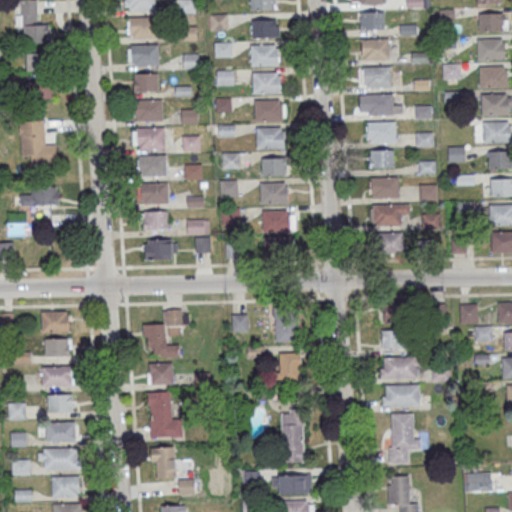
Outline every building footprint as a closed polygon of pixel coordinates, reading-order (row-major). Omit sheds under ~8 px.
[(37,24),(36,0),(21,0),(21,42),(48,42),(48,24),(37,24)] [(124,0),(125,9),(155,9),(154,0),(124,0)] [(194,0),(178,0),(179,13),(194,13),(194,0)] [(249,0),(249,9),(275,9),(274,0),(249,0)] [(359,29),(384,29),(384,11),(359,11),(359,29)] [(506,13),(479,13),(479,30),(506,30),(506,13)] [(227,14),(210,14),(210,28),(227,28),(227,14)] [(157,37),(157,16),(128,16),(128,37),(157,37)] [(278,19),(251,19),(251,36),(278,36),(278,19)] [(361,38),(361,58),(389,58),(389,38),(361,38)] [(505,38),(477,38),(477,59),(505,59),(505,38)] [(232,42),(214,42),(214,56),(232,56),(232,42)] [(250,44),(250,65),(278,64),(278,47),(275,47),(275,43),(250,44)] [(158,64),(158,44),(128,44),(128,64),(158,64)] [(49,53),(26,53),(26,70),(49,70),(49,53)] [(507,86),(507,65),(479,65),(479,86),(507,86)] [(361,66),(361,87),(391,86),(391,66),(361,66)] [(216,70),(216,84),(233,84),(233,70),(216,70)] [(251,72),(252,93),(280,92),(279,75),(276,75),(276,71),(251,72)] [(133,73),(133,90),(158,90),(158,73),(133,73)] [(51,99),(51,81),(27,81),(27,99),(51,99)] [(394,93),(363,93),(363,114),(394,114),(394,93)] [(511,93),(481,93),(481,114),(511,114),(511,93)] [(215,97),(215,111),(231,111),(231,97),(215,97)] [(162,99),(135,99),(135,119),(162,119),(162,99)] [(254,100),(254,121),(282,120),(282,102),(279,102),(279,99),(254,100)] [(430,117),(430,105),(415,105),(415,117),(430,117)] [(196,109),(181,109),(181,123),(196,123),(196,109)] [(21,155),(31,155),(31,164),(56,163),(55,143),(45,144),(44,120),(20,120),(21,155)] [(395,141),(395,120),(366,120),(366,141),(395,141)] [(510,120),(483,120),(483,141),(510,141),(510,120)] [(256,127),(256,148),(284,147),(284,129),(281,129),(281,126),(256,127)] [(133,127),(133,147),(164,147),(164,127),(133,127)] [(416,145),(432,145),(432,132),(416,132),(416,145)] [(199,151),(199,135),(182,135),(182,151),(199,151)] [(465,146),(448,146),(448,161),(465,161),(465,146)] [(394,149),(369,149),(369,167),(394,167),(394,149)] [(509,168),(509,151),(487,151),(487,168),(509,168)] [(240,168),(240,152),(221,152),(221,168),(240,168)] [(166,154),(138,154),(138,175),(166,175),(166,154)] [(261,174),(286,174),(286,157),(261,157),(261,174)] [(184,164),(184,179),(202,178),(202,164),(184,164)] [(399,197),(399,177),(369,177),(369,197),(399,197)] [(511,194),(511,178),(490,178),(490,195),(511,194)] [(219,180),(219,196),(237,196),(237,180),(219,180)] [(259,182),(260,203),(288,202),(287,185),(284,185),(284,181),(259,182)] [(168,183),(137,183),(137,203),(168,203),(168,183)] [(436,200),(436,184),(419,184),(419,200),(436,200)] [(29,204),(59,204),(59,186),(29,186),(29,204)] [(202,196),(186,196),(186,206),(202,206),(202,196)] [(511,203),(488,203),(488,224),(511,224),(511,203)] [(408,214),(408,204),(369,204),(369,224),(400,224),(400,214),(408,214)] [(261,210),(262,231),(290,230),(289,212),(286,213),(286,209),(261,210)] [(141,211),(141,228),(168,228),(168,211),(141,211)] [(421,228),(439,228),(439,213),(421,213),(421,228)] [(511,230),(490,231),(491,252),(511,251),(511,230)] [(373,232),(373,251),(402,251),(402,232),(373,232)] [(264,256),(290,256),(290,236),(264,236),(264,256)] [(144,258),(176,258),(176,239),(144,239),(144,258)] [(12,242),(0,242),(0,255),(12,256),(12,242)] [(511,321),(511,301),(497,301),(497,322),(511,321)] [(459,303),(460,323),(477,323),(477,303),(459,303)] [(405,304),(383,304),(383,324),(405,324),(405,304)] [(144,324),(145,347),(153,346),(154,356),(178,355),(177,344),(166,344),(166,335),(183,334),(181,308),(162,309),(163,323),(144,324)] [(41,332),(68,332),(68,310),(41,310),(41,332)] [(232,331),(248,331),(248,313),(232,313),(232,331)] [(297,341),(297,316),(275,316),(275,341),(297,341)] [(492,326),(474,326),(474,340),(492,340),(492,326)] [(382,348),(405,348),(405,330),(382,330),(382,348)] [(44,355),(70,355),(70,338),(44,338),(44,355)] [(299,352),(279,352),(279,377),(299,377),(299,352)] [(501,377),(511,377),(511,356),(501,357),(501,377)] [(419,357),(380,357),(380,378),(419,378),(419,357)] [(148,362),(148,383),(172,383),(172,362),(148,362)] [(41,385),(72,385),(72,366),(41,366),(41,385)] [(419,385),(383,385),(383,406),(419,406),(419,385)] [(149,437),(181,436),(181,417),(171,417),(171,391),(149,391),(149,437)] [(47,412),(73,412),(73,394),(47,394),(47,412)] [(9,402),(9,418),(24,418),(24,402),(9,402)] [(303,410),(281,410),(281,462),(303,462),(303,410)] [(414,413),(389,413),(389,463),(410,463),(410,449),(414,449),(414,413)] [(75,421),(45,421),(45,441),(75,441),(75,421)] [(10,445),(25,445),(25,432),(10,432),(10,445)] [(174,446),(152,446),(152,476),(174,476),(174,446)] [(39,447),(39,468),(78,468),(78,447),(39,447)] [(12,474),(29,474),(29,459),(12,459),(12,474)] [(468,472),(468,490),(491,490),(491,472),(468,472)] [(79,475),(51,475),(51,496),(79,496),(79,475)] [(311,494),(311,475),(278,475),(278,494),(311,494)] [(388,475),(388,505),(399,505),(398,511),(417,511),(417,502),(409,502),(409,475),(388,475)] [(30,500),(30,490),(15,490),(15,500),(30,500)] [(310,511),(311,501),(281,501),(280,511),(310,511)] [(79,511),(79,503),(53,503),(52,511),(79,511)]
